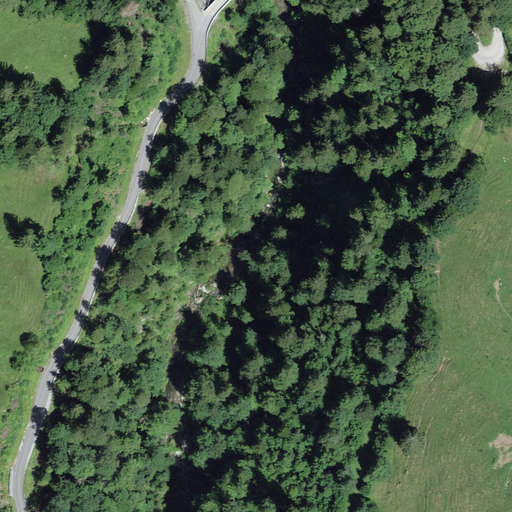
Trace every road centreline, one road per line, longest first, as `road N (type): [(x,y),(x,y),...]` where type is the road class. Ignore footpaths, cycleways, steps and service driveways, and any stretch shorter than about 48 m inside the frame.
road 1 (unclassified): [(25,511),(21,469),(47,387),(134,200),(154,123),(191,79),(209,14)]
road 2 (track): [(501,0),(497,57),(483,64),(472,55),(472,0)]
